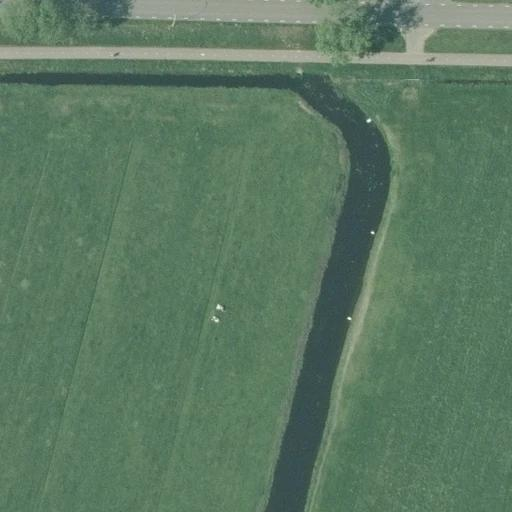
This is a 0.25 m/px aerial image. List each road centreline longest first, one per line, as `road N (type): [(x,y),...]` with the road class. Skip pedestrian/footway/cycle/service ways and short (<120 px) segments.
road 1 (tertiary): [(175,9),(511,19)]
road 2 (tertiary): [(0,5),(175,9)]
